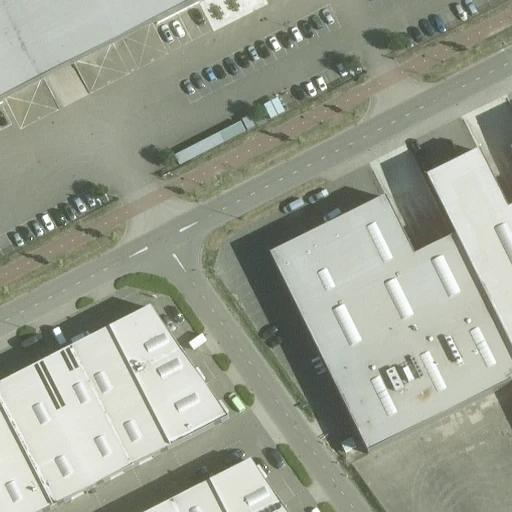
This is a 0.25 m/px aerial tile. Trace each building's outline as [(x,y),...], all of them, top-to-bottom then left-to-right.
[(0,0),(0,105),(2,105),(0,101),(0,99),(153,21),(156,26),(207,0),(0,0)] [(285,114),(296,108),(289,94),(278,100),(285,114)] [(511,211),(508,213),(479,154),(426,180),(455,239),(453,241),(511,361),(511,211)] [(368,456),(511,385),(511,361),(453,241),(415,260),(385,201),(270,258),(368,456)] [(150,311),(0,387),(0,511),(52,511),(229,422),(150,311)] [(285,511),(252,464),(157,511),(285,511)]
